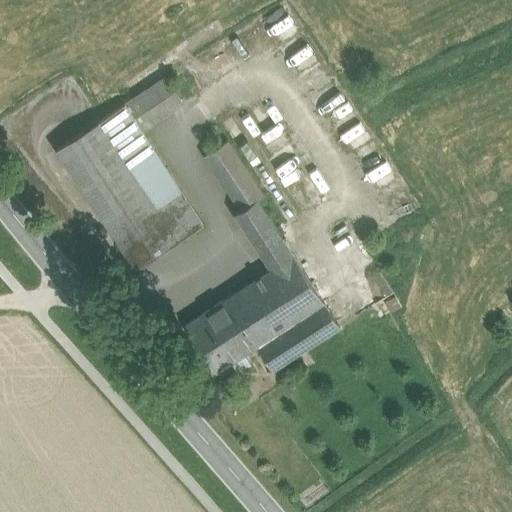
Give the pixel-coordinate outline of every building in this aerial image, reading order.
[(329,75),(310,81),(314,94),(332,89),(329,75)] [(177,82),(85,141),(163,260),(212,228),(153,137),(195,109),(177,82)] [(239,116),(248,134),(267,125),(258,107),(239,116)] [(274,200),(234,142),(210,158),(248,212),(239,218),(279,276),(235,306),(282,375),(350,329),(265,206),(274,200)] [(290,156),(275,164),(283,182),(299,174),(290,156)]
